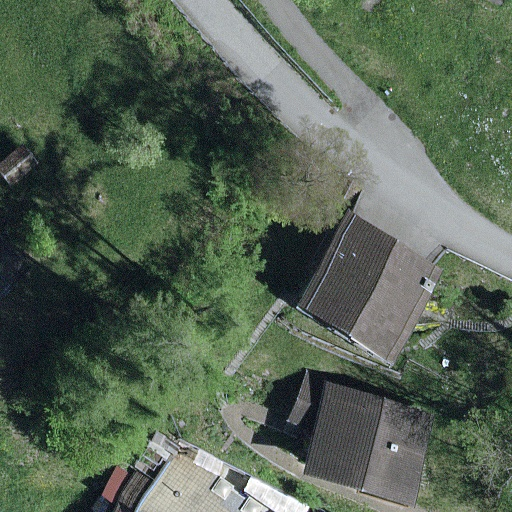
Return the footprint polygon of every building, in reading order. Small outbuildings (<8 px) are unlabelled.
[(34,160),(22,148),(0,171),(0,173),(11,184),(34,160)] [(279,297),(405,370),(460,274),(334,202),(279,297)] [(0,286),(24,262),(0,239),(0,286)] [(417,509),(442,414),(331,384),(334,373),(309,367),(293,424),(323,432),(310,480),(417,509)] [(325,511),(183,442),(125,511),(325,511)]
